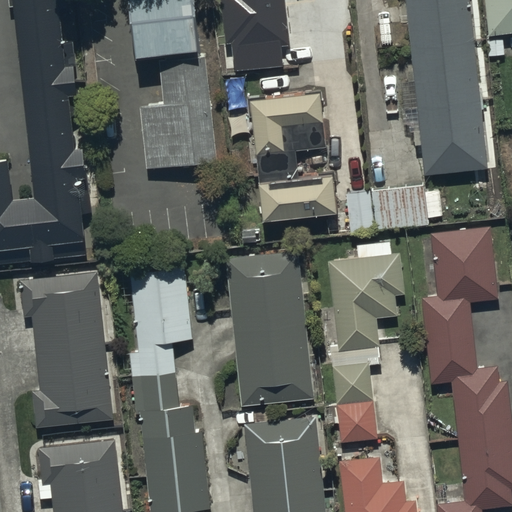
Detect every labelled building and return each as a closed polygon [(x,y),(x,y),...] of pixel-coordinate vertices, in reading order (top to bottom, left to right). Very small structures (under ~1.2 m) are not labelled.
[(8,162),(0,162),(0,257),(30,255),(32,270),(55,267),(53,252),(87,247),(79,186),(87,185),(84,153),(75,155),(69,105),(78,103),(75,71),(67,73),(60,17),(71,16),(69,0),(13,0),(34,197),(13,200),(8,162)] [(193,0),(129,0),(137,68),(200,61),(193,0)] [(230,0),(237,61),(242,60),(244,76),(299,70),(291,0),(230,0)] [(406,0),(425,180),(488,174),(470,0),(406,0)] [(511,0),(485,0),(490,39),(511,36),(511,0)] [(206,64),(161,69),(165,107),(139,110),(147,177),(218,168),(206,64)] [(319,91),(248,100),(258,188),(302,182),(299,155),(326,152),(319,91)] [(302,182),(258,188),(264,229),(337,220),(332,178),(302,182)] [(424,184),(371,191),(376,235),(430,228),(424,184)] [(371,191),(345,194),(351,238),(376,235),(371,191)] [(492,228),(430,236),(438,299),(421,301),(431,388),(450,386),(464,504),(436,507),(436,511),(495,511),(511,510),(511,494),(511,493),(511,492),(511,422),(507,384),(500,384),(498,368),(478,370),(471,308),(501,304),(492,228)] [(358,260),(328,264),(338,347),(339,356),(381,351),(378,325),(399,323),(396,299),(406,298),(401,255),(393,256),(391,241),(356,246),(358,260)] [(300,253),(226,260),(242,410),(316,402),(300,253)] [(186,268),(130,277),(137,354),(130,355),(136,417),(140,417),(150,511),(211,511),(204,433),(196,435),(194,408),(179,409),(174,349),(192,347),(186,268)] [(98,275),(21,283),(25,320),(33,319),(41,393),(33,393),(36,431),(113,423),(98,275)] [(338,347),(330,347),(333,371),(369,367),(383,366),(381,351),(339,356),(338,347)] [(369,367),(333,371),(337,407),(373,402),(369,367)] [(373,402),(337,407),(342,446),(378,441),(373,402)] [(327,511),(317,419),(243,428),(252,511),(327,511)] [(122,511),(116,444),(39,451),(42,482),(38,482),(40,501),(53,500),(53,511),(122,511)] [(380,459),(340,464),(345,511),(417,511),(416,504),(406,506),(404,484),(383,486),(380,459)]
